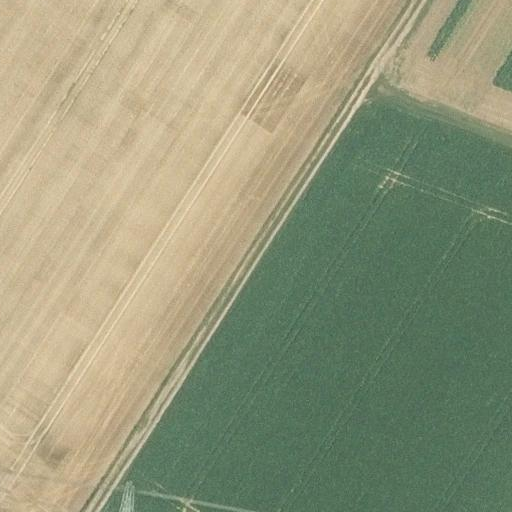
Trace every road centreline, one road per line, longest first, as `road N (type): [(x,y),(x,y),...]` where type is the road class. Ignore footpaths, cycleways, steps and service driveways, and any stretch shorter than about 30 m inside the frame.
road 1 (track): [(423,0),(98,511)]
road 2 (track): [(511,143),(366,88)]
